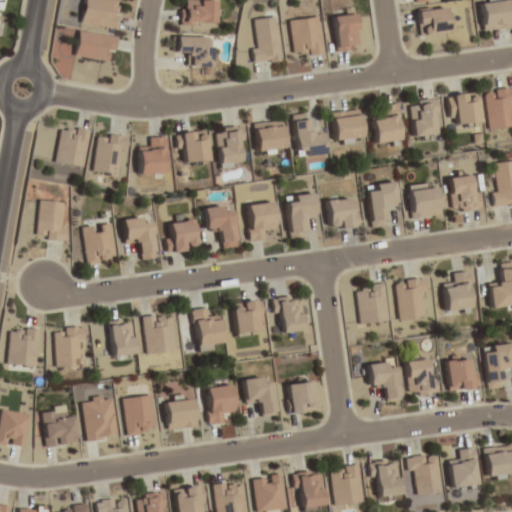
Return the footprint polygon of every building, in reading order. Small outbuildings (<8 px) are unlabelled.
[(113,0),(81,0),(77,24),(114,31),(119,3),(113,1),(113,0)] [(216,0),(179,0),(180,24),(216,24),(216,0)] [(479,32),(509,29),(505,0),(485,0),(485,1),(476,2),(479,32)] [(413,11),(416,37),(447,33),(444,8),(413,11)] [(331,15),(333,51),(356,50),(354,14),(331,15)] [(275,16),(252,18),(254,41),(249,41),(251,63),(279,61),(275,16)] [(292,57),(320,54),(316,17),(287,20),(292,57)] [(112,38),(75,32),(71,56),(108,63),(112,38)] [(209,36),(172,36),(172,56),(188,56),(188,67),(209,67),(209,36)] [(487,131),(511,127),(511,107),(509,88),(482,92),(487,131)] [(474,91),(446,96),(451,129),(479,125),(474,91)] [(433,100),(407,102),(410,137),(437,135),(433,100)] [(380,119),(369,121),(372,146),(400,143),(395,105),(378,107),(380,119)] [(359,141),(359,116),(329,116),(329,141),(359,141)] [(321,134),(307,135),(306,117),(290,118),(293,157),(323,155),(321,134)] [(251,152),(281,153),(282,126),(253,125),(251,152)] [(52,163),(81,168),(87,131),(58,126),(52,163)] [(238,131),(215,131),(215,167),(238,167),(238,131)] [(204,163),(204,133),(177,133),(177,163),(204,163)] [(126,139),(95,135),(90,173),(120,177),(126,139)] [(163,138),(145,138),(145,149),(136,149),(136,174),(163,174),(163,138)] [(511,160),(488,163),(493,208),(511,205),(511,160)] [(446,176),(449,211),(475,209),(472,173),(446,176)] [(368,227),(386,225),(384,205),(394,204),(391,181),(363,185),(368,227)] [(409,218),(436,215),(433,182),(405,185),(409,218)] [(283,196),(286,238),(305,237),(303,215),(312,215),(310,194),(283,196)] [(325,229),(355,227),(353,198),(324,199),(325,229)] [(60,240),(63,202),(36,200),(33,238),(60,240)] [(270,202),(244,203),(246,240),(264,240),(263,229),(271,229),(270,202)] [(200,207),(202,229),(213,228),(215,248),(234,247),(230,205),(200,207)] [(134,243),(135,260),(151,259),(148,217),(119,219),(121,244),(134,243)] [(192,251),(191,220),(164,221),(164,251),(192,251)] [(79,227),(83,265),(113,262),(108,224),(79,227)] [(496,285),(485,286),(488,307),(511,304),(511,267),(511,262),(493,264),(496,285)] [(440,287),(442,312),(470,309),(466,272),(449,274),(450,286),(440,287)] [(420,279),(392,282),(396,319),(424,316),(420,279)] [(386,320),(382,284),(353,287),(356,323),(386,320)] [(252,320),(261,319),(258,299),(228,304),(233,337),(254,334),(252,320)] [(277,331),(299,332),(300,300),(270,300),(270,315),(277,315),(277,331)] [(206,308),(189,309),(194,350),(221,347),(217,316),(207,317),(206,308)] [(173,350),(168,313),(139,317),(144,354),(173,350)] [(107,324),(107,355),(131,355),(131,324),(107,324)] [(6,329),(5,365),(34,366),(35,330),(6,329)] [(78,366),(78,330),(51,331),(52,367),(78,366)] [(483,389),(502,387),(501,367),(509,366),(508,344),(480,346),(483,389)] [(473,389),(473,359),(444,360),(444,390),(473,389)] [(405,395),(430,394),(430,360),(403,361),(405,395)] [(380,402),(396,401),(394,362),(364,364),(366,387),(379,387),(380,402)] [(240,379),(242,403),(252,402),(254,416),(272,414),(268,376),(240,379)] [(307,381),(284,384),(287,414),(311,411),(307,381)] [(221,411),(229,411),(229,385),(204,385),(204,423),(221,423),(221,411)] [(120,398),(123,436),(152,434),(148,396),(120,398)] [(109,397),(79,400),(83,441),(113,438),(109,397)] [(191,428),(191,400),(163,400),(163,428),(191,428)] [(39,408),(42,447),(72,444),(69,406),(39,408)] [(27,414),(0,409),(0,444),(21,448),(27,414)] [(481,448),(484,480),(511,477),(511,474),(509,445),(481,448)] [(448,489),(475,485),(470,449),(454,451),(456,460),(445,461),(448,489)] [(410,496),(440,493),(436,455),(407,458),(410,496)] [(371,497),(396,496),(395,464),(370,464),(371,497)] [(356,466),(328,468),(330,505),(358,503),(356,466)] [(318,507),(318,472),(293,472),(293,507),(318,507)] [(279,511),(282,511),(278,474),(249,478),(252,511),(279,511)] [(212,511),(242,511),(239,482),(210,485),(212,511)] [(171,511),(200,511),(199,489),(171,490),(171,511)] [(134,511),(161,511),(159,495),(133,498),(134,511)] [(125,511),(124,498),(93,501),(93,511),(125,511)]
